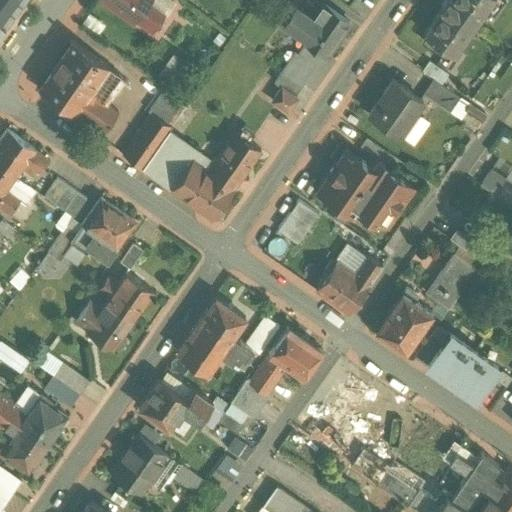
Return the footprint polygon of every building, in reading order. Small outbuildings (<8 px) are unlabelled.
[(0,0),(0,20),(6,25),(24,0),(0,0)] [(104,0),(134,21),(152,34),(165,15),(147,2),(148,0),(104,0)] [(446,0),(443,5),(474,27),(493,0),(446,0)] [(350,23),(324,5),(312,22),(285,4),(276,18),(302,36),(301,37),(327,56),(350,23)] [(474,27),(443,5),(440,9),(441,10),(424,34),(427,36),(424,42),(443,56),(447,50),(454,55),(474,27)] [(72,40),(38,88),(75,114),(76,113),(90,92),(96,84),(108,93),(121,75),(108,67),(109,66),(72,40)] [(305,46),(293,64),(289,62),(282,73),(283,74),(301,86),(321,57),(305,46)] [(174,54),(159,75),(172,84),(186,62),(174,54)] [(448,74),(430,61),(423,71),(442,84),(448,74)] [(301,86),(283,74),(277,84),(281,88),(282,87),(294,96),(301,86)] [(392,79),(369,113),(399,135),(423,101),(392,79)] [(460,98),(433,79),(424,93),(450,112),(460,98)] [(294,96),(282,87),(281,88),(272,101),(287,112),(297,98),(294,96)] [(185,107),(162,91),(148,111),(151,114),(152,113),(172,127),(185,107)] [(118,112),(90,92),(76,113),(104,132),(118,112)] [(151,114),(122,155),(142,169),(168,132),(172,127),(152,113),(151,114)] [(36,150),(8,130),(0,140),(0,165),(16,177),(25,165),(35,151),(36,150)] [(212,162),(168,132),(142,169),(213,218),(234,189),(233,188),(261,150),(234,131),(212,162)] [(35,151),(25,165),(31,170),(25,179),(32,184),(49,161),(35,151)] [(343,153),(318,191),(353,215),(358,209),(375,221),(378,218),(386,223),(412,186),(386,168),(387,167),(377,160),(372,167),(354,155),(351,159),(343,153)] [(0,165),(0,207),(10,215),(20,201),(20,200),(7,190),(16,178),(16,177),(0,165)] [(511,202),(511,185),(490,170),(480,185),(510,206),(511,202)] [(35,192),(16,178),(7,190),(20,200),(20,201),(25,205),(35,192)] [(87,198),(58,178),(45,197),(73,217),(87,198)] [(136,221),(101,197),(82,224),(77,232),(70,241),(73,243),(86,252),(89,248),(96,253),(108,261),(136,221)] [(299,243),(320,212),(300,198),(278,229),(299,243)] [(18,232),(1,221),(0,222),(0,232),(12,240),(18,232)] [(68,225),(48,252),(60,261),(73,243),(70,241),(77,232),(68,225)] [(475,242),(456,229),(450,238),(469,252),(475,242)] [(133,244),(119,262),(129,270),(143,251),(133,244)] [(453,253),(426,292),(449,308),(476,269),(453,253)] [(355,272),(336,259),(334,262),(331,260),(324,270),(327,272),(315,289),(349,313),(370,283),(382,265),(367,255),(355,272)] [(153,292),(125,273),(118,284),(109,295),(105,302),(133,321),(153,292)] [(118,284),(107,276),(99,288),(109,295),(118,284)] [(418,295),(407,287),(403,293),(414,301),(418,295)] [(403,293),(402,292),(375,331),(405,352),(432,313),(414,301),(403,293)] [(246,318),(215,296),(196,324),(226,346),(232,338),(246,318)] [(101,307),(90,300),(75,321),(85,329),(101,307)] [(133,321),(105,302),(101,307),(85,329),(85,330),(113,349),(115,347),(119,350),(127,337),(123,335),(133,321)] [(226,346),(196,324),(177,352),(207,373),(221,353),(233,361),(238,354),(226,346)] [(447,332),(437,325),(431,334),(441,341),(447,332)] [(323,351),(288,327),(269,354),(285,365),(304,378),(323,351)] [(450,335),(427,368),(451,384),(474,351),(450,335)] [(251,348),(240,340),(238,342),(232,338),(226,346),(238,354),(244,358),(251,348)] [(0,339),(0,358),(23,371),(31,357),(0,339)] [(474,351),(451,384),(475,401),(498,368),(474,351)] [(60,362),(50,354),(44,362),(55,369),(60,362)] [(251,381),(246,378),(230,402),(253,417),(269,394),(266,392),(285,365),(269,354),(251,381)] [(89,381),(63,362),(54,375),(80,394),(89,381)] [(501,370),(495,379),(506,386),(511,378),(501,370)] [(80,394),(54,375),(44,389),(70,407),(80,394)] [(352,377),(311,436),(330,449),(341,432),(371,390),(352,377)] [(188,400),(158,379),(138,407),(169,428),(182,408),(188,400)] [(28,385),(15,404),(19,407),(17,410),(26,416),(41,394),(28,385)] [(511,387),(499,408),(511,416),(511,387)] [(213,402),(194,389),(188,400),(206,413),(213,402)] [(15,404),(0,393),(0,411),(10,418),(17,410),(19,407),(15,404)] [(52,402),(41,394),(26,416),(19,425),(47,444),(67,416),(50,405),(52,402)] [(206,413),(188,400),(182,408),(189,413),(187,416),(199,424),(206,413)] [(26,416),(17,410),(10,418),(19,425),(26,416)] [(10,418),(0,411),(0,428),(2,430),(5,427),(10,418)] [(243,424),(224,411),(217,421),(236,434),(243,424)] [(19,425),(10,418),(5,427),(13,433),(19,425)] [(47,444),(19,425),(13,433),(0,452),(28,472),(34,463),(37,465),(44,455),(41,453),(47,444)] [(362,447),(341,432),(330,449),(350,463),(362,447)] [(167,454),(138,434),(111,473),(125,482),(123,484),(125,486),(127,484),(140,493),(167,454)] [(247,458),(254,447),(236,437),(229,448),(247,458)] [(389,466),(362,447),(350,463),(378,483),(386,472),(389,466)] [(453,494),(450,498),(467,509),(474,499),(481,490),(490,476),(498,466),(481,454),(459,485),(453,494)] [(234,477),(242,466),(227,456),(219,466),(234,477)] [(206,483),(179,465),(171,477),(197,495),(206,483)] [(21,481),(0,466),(0,483),(13,493),(21,481)] [(511,467),(509,466),(499,482),(490,476),(481,490),(511,510),(511,467)] [(416,493),(386,472),(378,483),(409,503),(416,493)] [(459,485),(444,476),(438,485),(441,486),(453,494),(459,485)] [(0,483),(0,511),(13,493),(0,483)] [(314,511),(276,485),(262,506),(271,511),(314,511)] [(471,511),(467,509),(450,498),(453,494),(441,486),(434,497),(420,487),(416,493),(409,503),(421,511),(471,511)] [(478,511),(511,511),(511,510),(481,490),(474,499),(483,505),(478,511)] [(106,511),(90,501),(82,511),(106,511)]
